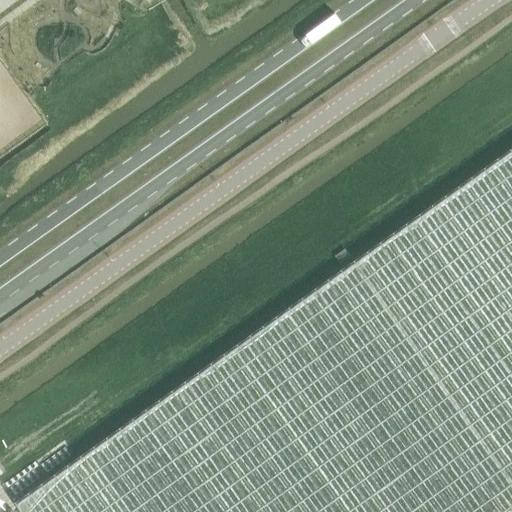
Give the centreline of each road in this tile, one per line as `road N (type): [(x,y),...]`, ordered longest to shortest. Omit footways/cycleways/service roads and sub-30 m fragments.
road 1 (unknown): [(511,17),(0,380)]
road 2 (unclassified): [(491,0),(0,349)]
road 3 (primary): [(0,297),(417,0)]
road 4 (primary): [(365,0),(0,261)]
